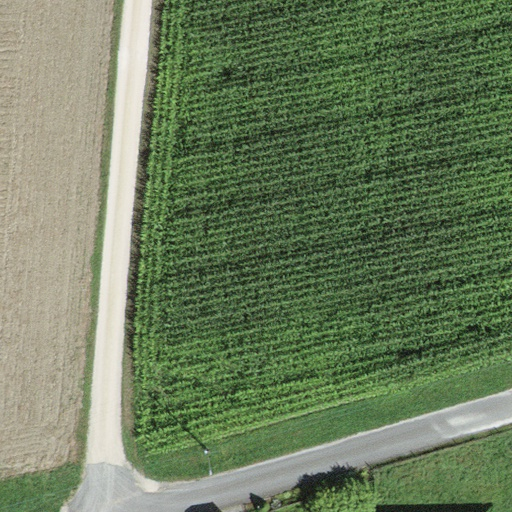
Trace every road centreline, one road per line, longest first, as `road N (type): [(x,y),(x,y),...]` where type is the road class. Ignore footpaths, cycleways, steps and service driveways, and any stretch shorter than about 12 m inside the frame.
road 1 (track): [(137,0),(100,511)]
road 2 (residential): [(511,406),(158,511)]
